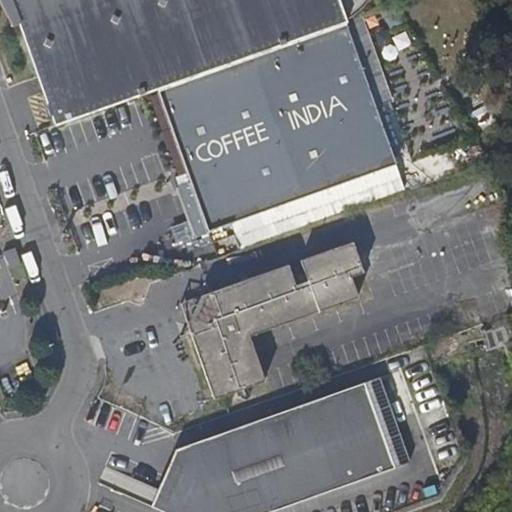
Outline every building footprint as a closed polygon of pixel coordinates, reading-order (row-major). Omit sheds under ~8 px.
[(162,90),(350,22),(341,0),(0,0),(10,18),(17,15),(57,128),(162,90)] [(350,22),(162,90),(212,230),(400,164),(350,22)] [(287,261),(197,294),(186,314),(213,391),(263,375),(246,330),(352,292),(345,271),(357,266),(348,239),(296,257),(303,275),(293,279),(287,261)] [(11,250),(0,253),(0,256),(5,271),(18,266),(11,250)] [(387,372),(172,444),(151,503),(174,511),(261,511),(416,460),(387,372)]
